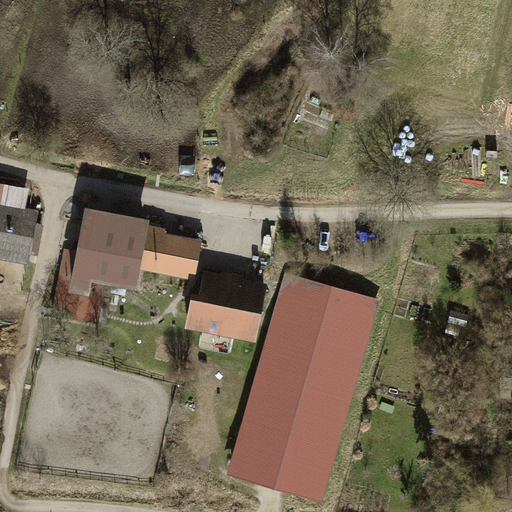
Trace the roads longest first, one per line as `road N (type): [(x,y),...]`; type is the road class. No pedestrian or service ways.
road 1 (track): [(0,168),(298,219),(511,215)]
road 2 (track): [(13,511),(4,478),(61,181)]
